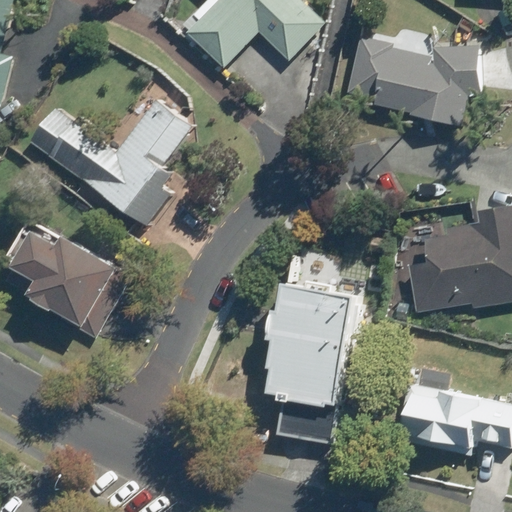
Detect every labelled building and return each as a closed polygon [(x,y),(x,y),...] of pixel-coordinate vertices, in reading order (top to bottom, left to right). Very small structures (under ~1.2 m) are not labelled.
[(23,0),(0,0),(0,91),(4,92),(23,0)] [(216,0),(186,34),(225,69),(260,31),(290,60),(326,23),(301,0),(216,0)] [(456,123),(464,88),(480,87),(478,47),(434,49),(434,57),(361,40),(347,98),(456,123)] [(74,108),(48,145),(156,221),(182,184),(173,177),(208,125),(171,101),(137,152),(74,108)] [(511,207),(480,214),(484,233),(411,244),(422,316),(511,302),(511,207)] [(105,334),(139,267),(60,227),(26,294),(105,334)] [(327,412),(352,299),(278,283),(253,396),(327,412)] [(511,406),(407,383),(396,431),(511,456),(511,406)]
